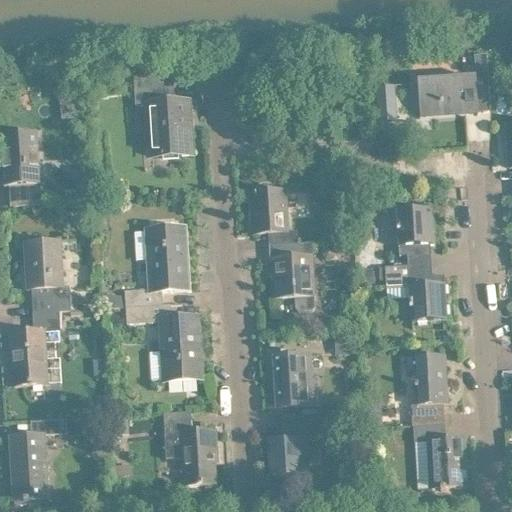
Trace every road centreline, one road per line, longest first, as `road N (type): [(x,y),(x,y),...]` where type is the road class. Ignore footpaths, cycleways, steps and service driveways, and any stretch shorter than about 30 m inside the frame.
road 1 (residential): [(244,511),(217,93)]
road 2 (residential): [(500,511),(480,159)]
